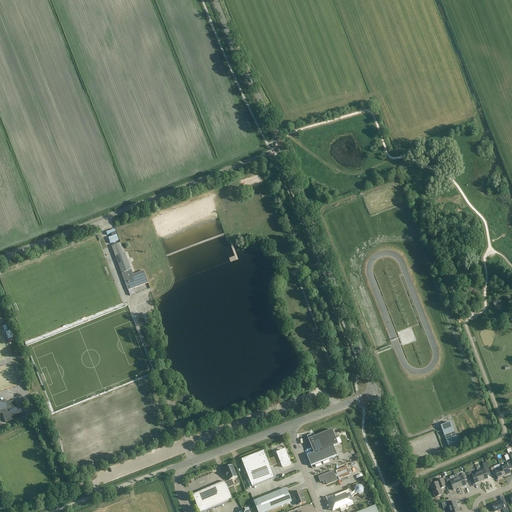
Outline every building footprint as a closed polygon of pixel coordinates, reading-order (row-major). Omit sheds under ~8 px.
[(119,243),(115,245),(111,246),(128,291),(147,283),(143,271),(133,275),(124,252),(120,243),(119,243)] [(0,413),(2,413),(5,422),(23,417),(20,410),(18,411),(14,400),(9,402),(9,401),(5,402),(5,400),(0,401),(0,413)] [(442,430),(448,447),(458,443),(451,423),(441,427),(442,430)] [(307,437),(314,454),(307,457),(312,469),(313,469),(311,466),(337,456),(333,447),(338,445),(332,431),(336,429),(312,439),(311,436),(308,437),(308,436),(307,437)] [(241,460),(252,487),(275,479),(269,465),(280,461),(283,468),(290,465),(289,462),(290,461),(290,460),(290,459),(290,458),(289,457),(289,456),(288,455),(287,454),(286,453),(285,451),(277,454),(278,456),(268,460),(264,451),(241,460)] [(507,465),(501,468),(504,477),(511,474),(509,470),(511,468),(509,462),(506,463),(507,465)] [(484,470),(478,472),(481,482),(488,479),(486,475),(490,473),(486,463),(482,464),(484,468),(483,468),(484,470)] [(229,481),(225,482),(228,488),(234,486),(232,480),(237,478),(232,466),(224,469),(226,473),(225,473),(227,477),(228,477),(229,481)] [(339,480),(350,475),(349,472),(347,473),(346,470),(348,470),(347,467),(335,471),(337,474),(335,475),(333,471),(319,477),(320,482),(323,481),(323,483),(324,483),(326,483),(327,485),(337,481),(336,478),(338,477),(339,480)] [(504,477),(501,468),(495,470),(494,468),(491,470),(493,476),(496,475),(498,479),(504,477)] [(481,482),(478,472),(472,475),(471,473),(468,474),(470,481),(473,480),(475,484),(481,482)] [(458,474),(455,476),(459,488),(466,485),(464,481),(467,480),(464,473),(461,474),(462,476),(459,477),(458,474)] [(459,488),(455,476),(454,476),(456,479),(450,481),(449,479),(446,481),(449,487),(451,486),(453,490),(459,488)] [(438,482),(430,485),(435,498),(443,495),(441,489),(446,487),(443,479),(437,481),(438,482)] [(228,488),(225,482),(225,481),(192,495),(199,511),(205,511),(233,500),(228,488)] [(355,489),(355,491),(352,493),(349,490),(335,496),(336,499),(329,502),(332,510),(339,508),(341,511),(348,509),(346,505),(353,502),(351,499),(357,493),(358,494),(359,494),(361,494),(362,493),(363,492),(364,490),(363,489),(363,487),(362,486),(360,486),(359,485),(357,486),(356,486),(355,488),(355,489)] [(254,502),(257,511),(266,511),(291,502),(290,499),(294,498),(297,506),(306,502),(301,492),(297,493),(297,492),(289,495),(286,489),(254,502)] [(449,507),(450,511),(458,511),(455,502),(449,504),(448,501),(441,503),(443,509),(449,507)] [(492,505),(494,511),(503,509),(504,511),(508,509),(505,502),(502,503),(502,502),(492,505)]
